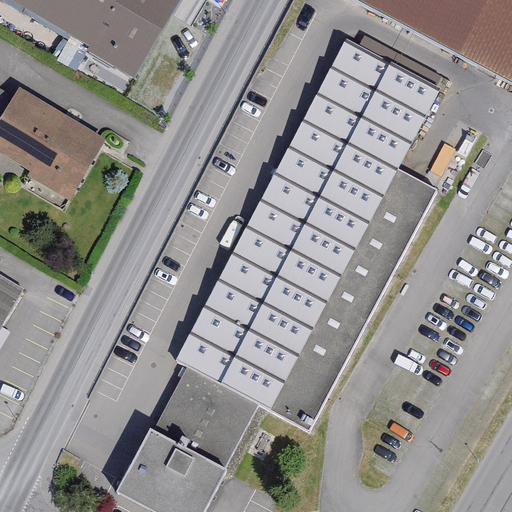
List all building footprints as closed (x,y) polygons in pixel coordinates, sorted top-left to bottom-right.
[(0,0),(0,2),(131,82),(181,0),(0,0)] [(511,0),(348,0),(511,84),(511,0)] [(343,36),(117,486),(169,511),(250,511),(460,94),(343,36)] [(12,102),(0,121),(0,156),(70,200),(107,141),(22,88),(12,102)] [(0,121),(12,102),(0,94),(0,121)] [(0,318),(16,290),(0,281),(0,318)]
